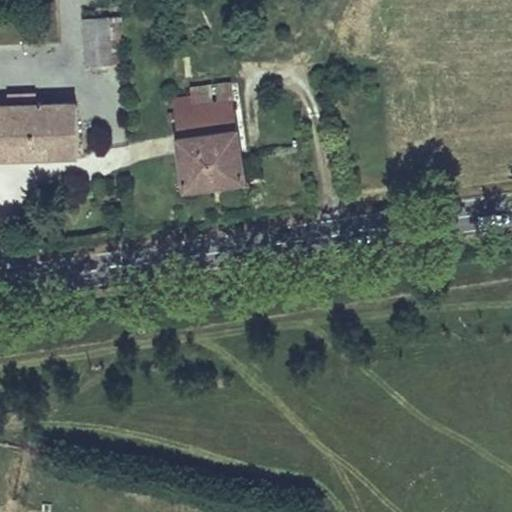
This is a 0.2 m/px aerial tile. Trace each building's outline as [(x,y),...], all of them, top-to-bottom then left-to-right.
[(120,16),(110,17),(113,64),(123,63),(120,16)] [(110,17),(83,19),(86,65),(113,64),(110,17)] [(231,82),(190,88),(191,95),(173,98),(174,109),(193,107),(194,113),(234,108),(231,82)] [(0,155),(78,154),(77,102),(0,104),(0,155)] [(185,187),(244,179),(234,108),(194,113),(193,107),(174,109),(185,187)]
